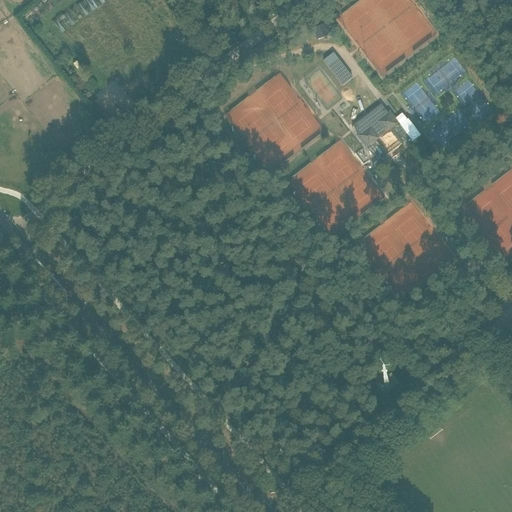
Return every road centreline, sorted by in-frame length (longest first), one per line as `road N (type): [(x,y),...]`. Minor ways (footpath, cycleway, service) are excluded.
road 1 (unclassified): [(13,228),(300,0)]
road 2 (tertiary): [(266,511),(42,267)]
road 3 (unclassified): [(486,336),(267,511)]
